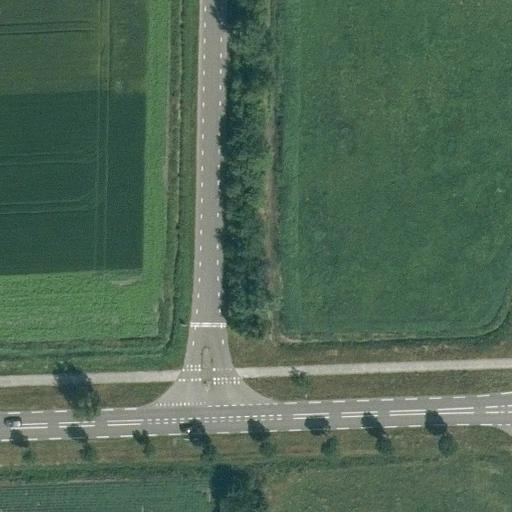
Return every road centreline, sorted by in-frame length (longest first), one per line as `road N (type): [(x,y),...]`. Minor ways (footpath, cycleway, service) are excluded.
road 1 (unclassified): [(213,0),(205,417)]
road 2 (tertiary): [(511,406),(205,417)]
road 3 (tertiary): [(205,417),(0,425)]
